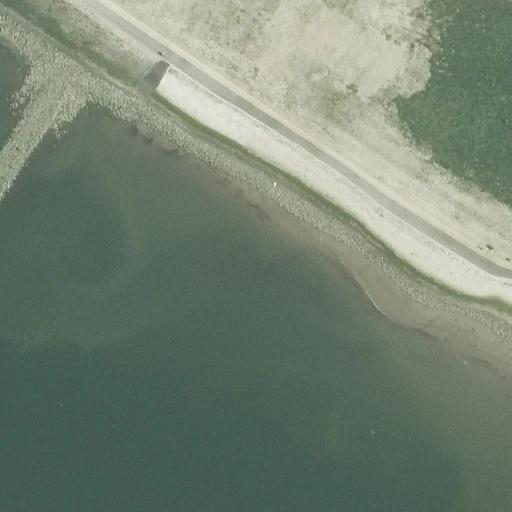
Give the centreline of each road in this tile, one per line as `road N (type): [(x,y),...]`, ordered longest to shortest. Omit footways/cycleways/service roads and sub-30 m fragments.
road 1 (motorway): [(511,353),(191,511)]
road 2 (motorway): [(314,511),(511,420)]
